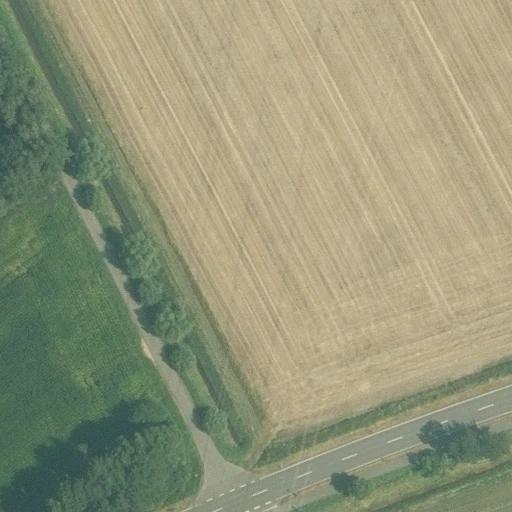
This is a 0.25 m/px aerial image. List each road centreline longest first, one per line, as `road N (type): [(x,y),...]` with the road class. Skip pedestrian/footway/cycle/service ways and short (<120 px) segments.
road 1 (unclassified): [(0,44),(235,499)]
road 2 (secondary): [(235,499),(511,401)]
